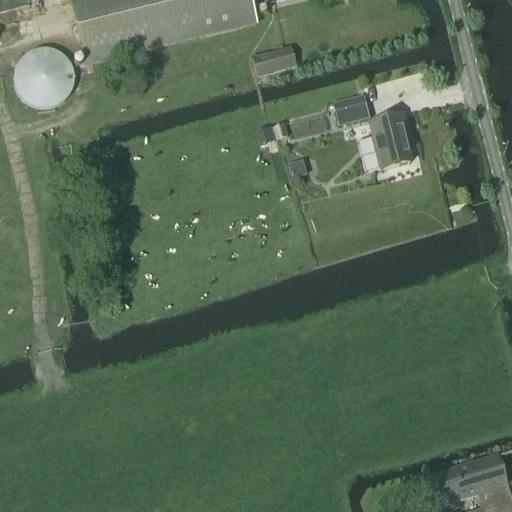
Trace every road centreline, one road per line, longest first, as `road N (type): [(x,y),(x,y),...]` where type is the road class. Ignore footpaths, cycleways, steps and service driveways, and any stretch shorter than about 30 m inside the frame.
road 1 (track): [(219,370),(511,276)]
road 2 (tertiary): [(511,229),(453,0)]
